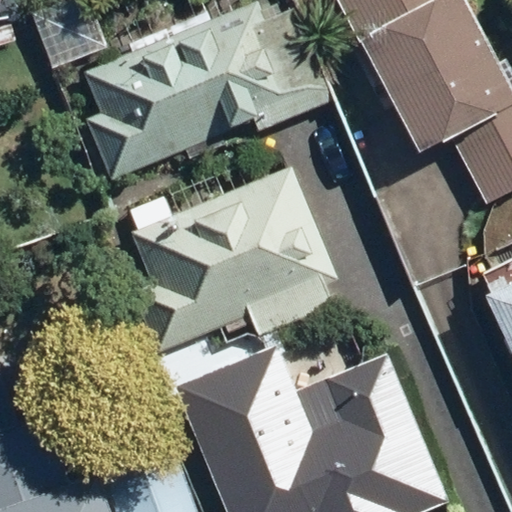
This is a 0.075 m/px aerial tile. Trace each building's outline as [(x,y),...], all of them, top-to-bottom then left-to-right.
[(273,17),(266,0),(254,0),(87,69),(132,176),(263,121),(268,132),(338,103),(298,7),(273,17)] [(500,201),(511,193),(511,56),(482,0),(347,0),(374,50),(387,43),(442,148),(465,136),(500,201)] [(267,332),(345,299),(336,276),(346,271),(301,165),(183,216),(171,188),(136,203),(193,337),(257,309),(267,332)] [(425,511),(461,497),(401,349),(312,385),(293,337),(192,378),(245,511),(425,511)] [(210,511),(168,383),(29,429),(11,374),(0,377),(0,511),(210,511)]
